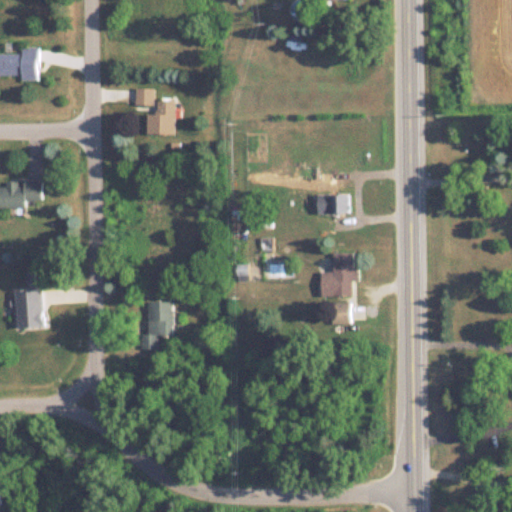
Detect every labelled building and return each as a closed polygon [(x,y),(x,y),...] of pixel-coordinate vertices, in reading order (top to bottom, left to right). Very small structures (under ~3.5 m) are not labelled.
[(40,46),(23,46),(23,52),(0,52),(0,75),(40,76),(40,46)] [(154,87),(136,87),(135,108),(154,108),(154,87)] [(176,134),(176,97),(157,97),(157,112),(147,112),(147,134),(176,134)] [(43,180),(6,180),(6,185),(0,185),(0,206),(27,207),(27,200),(43,200),(43,180)] [(317,193),(317,212),(350,212),(350,193),(317,193)] [(353,295),(353,252),(333,252),(333,270),(322,270),(322,295),(353,295)] [(19,327),(45,325),(43,289),(17,291),(19,327)] [(141,333),(141,348),(159,347),(159,335),(174,335),(173,299),(149,300),(150,332),(141,333)]
